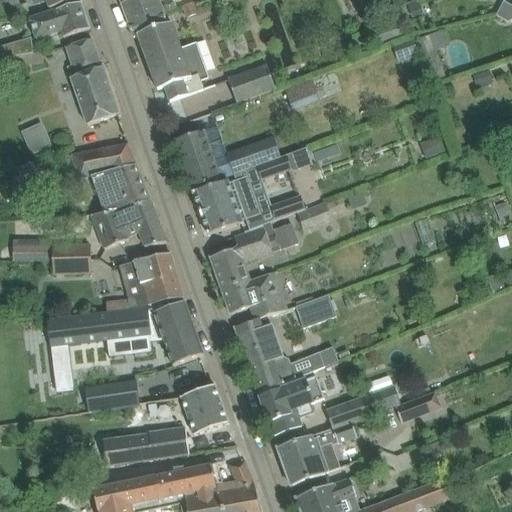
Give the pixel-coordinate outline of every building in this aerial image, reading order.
[(0,19),(21,15),(17,0),(8,0),(0,2),(0,19)] [(46,0),(50,10),(78,0),(46,0)] [(134,0),(121,5),(122,5),(129,25),(163,14),(164,16),(176,12),(173,5),(162,9),(158,0),(134,0)] [(196,14),(192,2),(181,7),(186,18),(196,14)] [(495,16),(504,21),(511,7),(503,2),(495,16)] [(30,21),(36,40),(61,32),(64,39),(90,31),(81,4),(30,21)] [(163,14),(129,25),(134,39),(138,38),(158,92),(165,89),(170,103),(205,92),(201,81),(207,79),(194,44),(185,47),(183,42),(179,44),(172,25),(168,27),(164,16),(163,14)] [(376,32),(381,44),(402,37),(398,24),(376,32)] [(418,41),(433,83),(446,79),(431,36),(418,41)] [(413,38),(394,45),(401,64),(420,57),(413,38)] [(0,59),(15,57),(34,54),(32,39),(0,47),(0,59)] [(73,81),(88,126),(119,115),(103,69),(102,69),(92,41),(66,50),(72,67),(69,68),(73,81)] [(41,53),(34,54),(15,57),(17,67),(43,62),(41,53)] [(0,63),(0,75),(15,73),(13,62),(0,63)] [(228,78),(237,104),(275,91),(265,65),(228,78)] [(473,76),(477,91),(494,86),(489,71),(473,76)] [(319,101),(311,79),(284,90),(293,111),(319,101)] [(227,156),(217,129),(204,133),(175,142),(192,191),(257,169),(257,168),(281,160),(274,140),(227,156)] [(51,148),(46,137),(28,144),(32,156),(51,148)] [(420,145),(426,160),(448,152),(442,137),(420,145)] [(93,177),(104,213),(119,214),(150,202),(128,145),(70,155),(78,181),(93,177)] [(291,172),(286,158),(281,160),(257,168),(257,169),(262,182),(291,172)] [(261,216),(247,179),(229,185),(228,183),(193,195),(208,237),(227,230),(242,225),(244,225),(243,223),(261,216)] [(305,212),(300,197),(272,208),(277,222),(297,215),(305,212)] [(119,214),(104,213),(90,218),(102,250),(127,240),(127,238),(138,235),(143,250),(167,244),(150,202),(119,214)] [(297,215),(303,232),(331,221),(325,204),(305,212),(297,215)] [(493,209),(498,226),(507,223),(502,207),(493,209)] [(280,251),(279,246),(276,237),(268,239),(264,228),(259,230),(234,238),(239,250),(212,259),(211,260),(222,292),(250,282),(244,264),(268,255),(280,251)] [(13,242),(14,264),(52,263),(52,241),(13,242)] [(52,248),(53,262),(79,261),(79,247),(52,248)] [(125,266),(120,267),(126,289),(128,300),(128,313),(147,311),(147,307),(183,300),(177,277),(171,255),(136,263),(125,266)] [(79,261),(53,262),(53,276),(80,275),(79,261)] [(251,309),(255,323),(260,321),(287,311),(274,273),(250,282),(222,292),(231,316),(251,309)] [(329,297),(296,310),(304,331),(337,318),(329,297)] [(128,313),(57,321),(60,347),(149,337),(150,343),(164,341),(173,368),(199,359),(204,357),(194,330),(185,304),(183,300),(147,307),(147,311),(128,313)] [(264,332),(260,321),(255,323),(235,330),(247,362),(258,395),(259,394),(285,385),(325,370),(320,356),(291,367),(290,362),(283,359),(273,329),(264,332)] [(260,398),(259,398),(269,425),(270,424),(273,433),(274,438),(276,437),(302,428),(299,420),(314,414),(311,406),(324,401),(321,392),(316,378),(260,398)] [(135,381),(86,389),(90,413),(139,406),(135,381)] [(213,388),(210,389),(181,400),(194,437),(227,426),(229,425),(215,387),(213,387),(213,388)] [(374,396),(326,413),(333,431),(352,424),(381,414),(374,396)] [(396,410),(402,425),(431,413),(426,399),(396,410)] [(103,412),(86,414),(88,422),(105,419),(103,412)] [(333,431),(312,438),(278,450),(291,488),(326,476),(325,475),(341,470),(333,447),(357,438),(352,424),(333,431)] [(150,435),(150,437),(154,461),(189,456),(185,430),(150,435)] [(261,511),(256,489),(245,463),(230,467),(234,478),(237,485),(216,488),(212,468),(94,493),(97,511),(261,511)] [(296,500),(300,511),(360,511),(355,498),(357,497),(351,481),(334,487),(334,486),(296,500)] [(366,511),(426,511),(452,502),(444,483),(366,511)]
